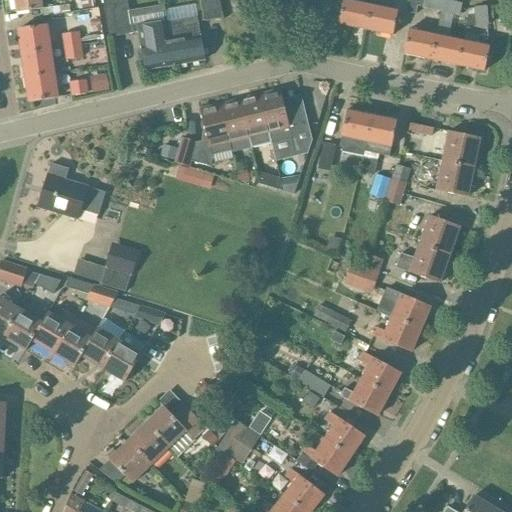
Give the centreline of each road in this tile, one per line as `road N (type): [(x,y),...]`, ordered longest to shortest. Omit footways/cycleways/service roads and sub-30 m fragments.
road 1 (tertiary): [(365,511),(445,385),(511,200)]
road 2 (residential): [(296,63),(10,132)]
road 3 (residential): [(511,106),(296,63)]
